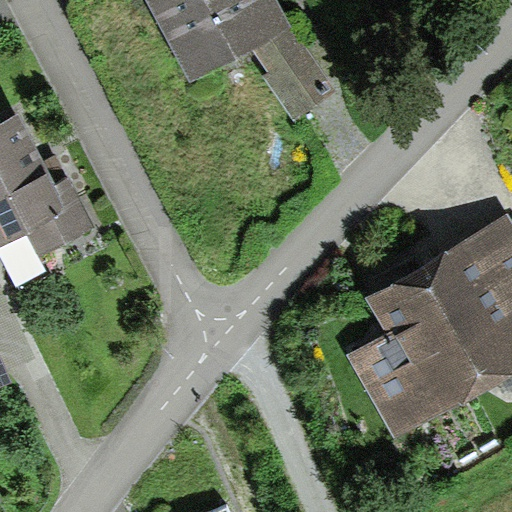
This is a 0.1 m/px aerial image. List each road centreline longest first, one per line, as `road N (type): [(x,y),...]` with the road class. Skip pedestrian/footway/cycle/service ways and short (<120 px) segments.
road 1 (residential): [(212,337),(511,39)]
road 2 (residential): [(33,0),(212,337)]
road 3 (residential): [(80,511),(212,337)]
